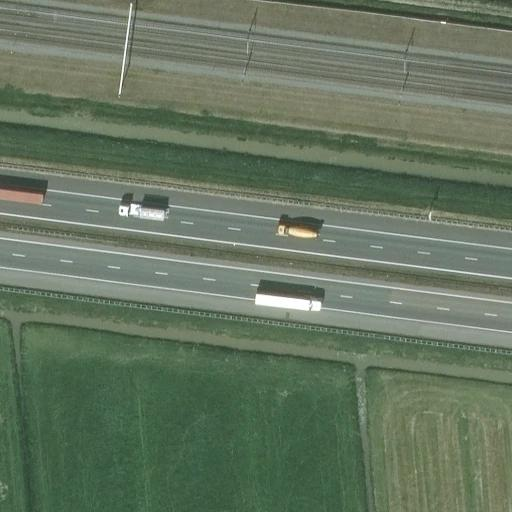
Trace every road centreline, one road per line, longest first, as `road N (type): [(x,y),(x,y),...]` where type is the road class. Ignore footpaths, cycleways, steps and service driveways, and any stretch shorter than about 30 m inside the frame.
road 1 (motorway): [(0,253),(511,319)]
road 2 (motorway): [(511,263),(0,198)]
